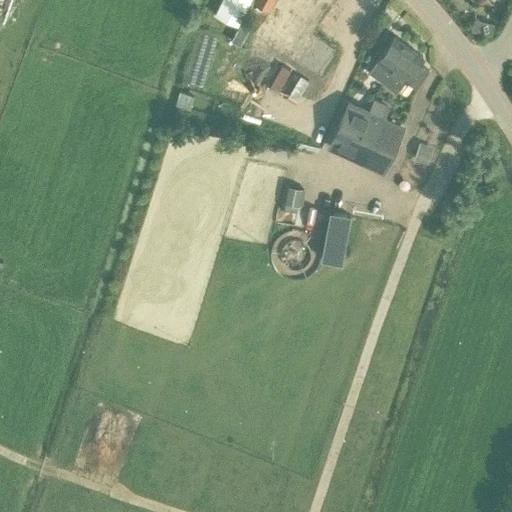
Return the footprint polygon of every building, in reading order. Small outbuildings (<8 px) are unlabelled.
[(222,0),(216,13),(237,24),(248,0),(222,0)] [(253,0),(269,9),(273,0),(253,0)] [(330,49),(304,30),(326,0),(276,0),(266,14),(281,25),(271,38),(289,51),(290,49),(316,68),(330,49)] [(251,23),(243,18),(231,39),(239,44),(251,23)] [(368,71),(396,91),(405,78),(406,79),(423,56),(394,34),(377,58),(368,71)] [(347,104),(330,141),(384,166),(401,128),(347,104)] [(416,155),(428,160),(435,143),(422,139),(416,155)] [(285,185),(282,200),(285,201),(298,203),(301,204),(304,188),(285,185)] [(298,203),(285,201),(284,208),(297,210),(298,203)] [(341,261),(350,213),(330,210),(321,257),(341,261)]
